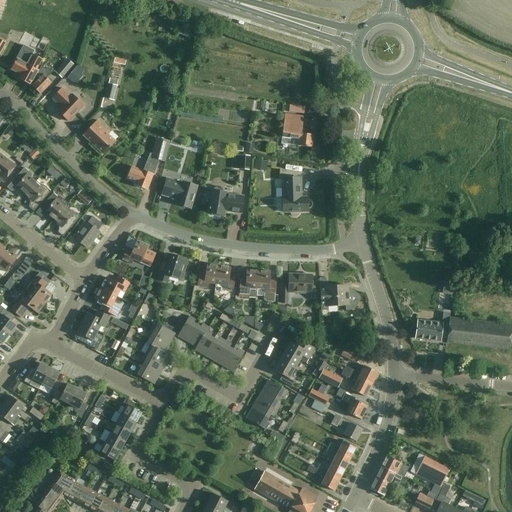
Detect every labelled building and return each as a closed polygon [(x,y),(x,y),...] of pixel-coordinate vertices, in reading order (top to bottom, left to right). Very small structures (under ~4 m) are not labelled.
[(184,24),(179,34),(187,38),(192,28),(184,24)] [(205,26),(201,34),(208,37),(209,33),(215,35),(216,31),(205,26)] [(17,60),(11,69),(21,75),(19,78),(30,85),(38,71),(38,70),(36,69),(42,60),(32,54),(34,51),(24,45),(16,59),(17,60)] [(62,78),(74,64),(67,59),(55,73),(62,78)] [(44,68),(41,65),(41,66),(36,75),(39,78),(32,86),(40,94),(51,83),(46,78),(52,73),(47,68),(45,70),(44,68)] [(74,83),(84,70),(78,65),(67,78),(74,83)] [(114,101),(118,85),(117,85),(118,80),(109,78),(108,83),(107,83),(103,98),(114,101)] [(57,110),(68,121),(83,105),(72,94),(70,96),(62,88),(52,98),(61,106),(57,110)] [(290,105),(289,112),(296,113),(297,106),(290,105)] [(302,116),(285,114),(282,137),(298,139),(297,146),(312,147),(312,146),(313,146),(315,145),(316,137),(315,136),(313,136),(313,135),(306,134),(307,129),(300,128),(302,116)] [(103,154),(115,141),(108,134),(110,132),(98,120),(83,135),(103,154)] [(9,126),(5,131),(5,133),(10,137),(15,130),(9,126)] [(156,137),(150,158),(159,160),(164,162),(165,158),(170,141),(156,137)] [(246,144),(244,153),(252,154),(254,145),(246,144)] [(34,149),(28,156),(34,160),(39,154),(34,149)] [(0,179),(3,182),(15,166),(0,154),(0,179)] [(249,156),(240,156),(239,169),(248,169),(249,156)] [(131,166),(127,178),(137,182),(135,185),(147,190),(153,174),(159,160),(150,158),(145,171),(141,170),(131,166)] [(255,159),(254,167),(267,168),(268,161),(255,159)] [(51,166),(46,171),(51,176),(56,171),(51,166)] [(24,195),(36,182),(31,178),(32,174),(24,168),(7,188),(11,191),(13,191),(16,188),(24,195)] [(308,200),(307,199),(307,197),(300,197),(300,194),(301,194),(300,178),(283,178),(284,198),(283,198),(283,212),(290,212),(291,214),(292,215),(293,216),(295,216),(297,216),(298,215),(299,214),(299,212),(308,212),(308,209),(309,209),(310,209),(310,208),(311,208),(311,207),(312,206),(312,205),(312,204),(312,203),(312,202),(311,202),(311,201),(310,200),(309,200),(308,200)] [(64,179),(60,184),(64,187),(65,188),(69,183),(68,182),(64,179)] [(183,182),(182,183),(167,179),(162,195),(175,199),(175,198),(178,199),(176,204),(190,208),(197,186),(183,182)] [(36,182),(24,195),(32,202),(29,205),(29,207),(33,211),(51,191),(43,185),(40,186),(36,182)] [(213,191),(211,190),(208,213),(212,214),(212,215),(220,217),(220,215),(224,216),(225,210),(228,210),(227,211),(241,213),(243,196),(220,193),(220,192),(220,190),(218,189),(217,188),(215,188),(213,189),(213,191)] [(81,190),(76,196),(81,201),(86,195),(81,190)] [(53,193),(35,213),(40,217),(42,216),(45,213),(53,220),(64,207),(67,204),(60,197),(59,198),(53,193)] [(64,207),(53,220),(61,227),(58,230),(58,233),(62,236),(80,217),(72,210),(69,211),(64,207)] [(98,231),(103,225),(92,216),(87,223),(86,222),(73,238),(87,248),(99,232),(98,231)] [(123,245),(119,252),(124,254),(122,260),(131,264),(133,260),(140,263),(150,267),(155,253),(146,249),(148,246),(136,241),(133,249),(127,247),(125,246),(123,245)] [(7,253),(0,262),(0,267),(6,272),(17,257),(13,254),(12,256),(7,253)] [(159,265),(154,279),(167,283),(169,276),(179,279),(179,280),(180,281),(184,282),(187,273),(184,273),(188,261),(177,258),(177,257),(170,255),(169,259),(166,267),(159,265)] [(23,261),(15,271),(22,276),(29,265),(23,261)] [(216,284),(218,266),(207,264),(205,273),(199,272),(197,286),(207,288),(208,283),(216,284)] [(220,292),(222,290),(232,292),(235,278),(229,277),(230,268),(218,266),(216,284),(214,291),(220,292)] [(240,279),(238,297),(249,297),(256,298),(256,296),(257,289),(258,271),(246,270),(246,279),(240,279)] [(257,289),(256,296),(264,297),(264,300),(265,302),(275,302),(276,281),(275,281),(270,281),(270,272),(258,271),(257,289)] [(30,284),(26,290),(30,293),(44,304),(51,294),(44,289),(48,284),(49,282),(50,281),(39,273),(37,276),(37,275),(30,284)] [(311,293),(312,275),(289,274),(288,284),(281,284),(280,303),(288,303),(288,292),(311,293)] [(142,276),(138,286),(145,288),(148,278),(142,276)] [(100,288),(116,297),(120,290),(124,292),(129,283),(117,277),(114,282),(106,278),(100,288)] [(337,306),(336,286),(326,286),(326,278),(319,278),(321,311),(328,310),(328,306),(337,306)] [(336,286),(337,306),(345,305),(346,310),(354,310),(360,300),(360,297),(360,295),(347,287),(347,285),(336,286)] [(113,303),(116,297),(100,288),(95,299),(103,303),(100,308),(116,317),(121,307),(113,303)] [(21,296),(11,310),(22,318),(30,308),(37,313),(44,304),(30,293),(25,299),(21,296)] [(15,317),(4,308),(0,305),(0,327),(9,335),(16,325),(11,322),(15,317)] [(133,306),(128,317),(132,319),(137,308),(133,306)] [(227,308),(223,311),(233,316),(234,308),(227,308)] [(82,323),(98,331),(100,326),(104,328),(109,318),(97,311),(94,317),(87,313),(82,323)] [(418,320),(415,339),(440,342),(440,340),(447,341),(449,318),(450,316),(450,314),(442,313),(441,323),(418,320)] [(187,342),(197,325),(193,323),(195,320),(189,316),(178,336),(187,342)] [(244,316),(243,322),(253,328),(254,320),(254,317),(244,316)] [(113,318),(111,322),(120,326),(121,323),(113,318)] [(447,341),(446,343),(510,350),(511,329),(511,324),(449,318),(447,341)] [(254,320),(253,328),(259,331),(260,329),(264,325),(254,320)] [(98,331),(82,323),(77,333),(84,337),(81,342),(96,350),(101,340),(95,336),(98,331)] [(149,332),(169,343),(175,333),(158,324),(156,327),(153,326),(149,332)] [(209,328),(208,327),(202,324),(200,327),(197,325),(187,342),(196,347),(197,347),(206,330),(207,330),(209,328)] [(0,343),(2,344),(9,335),(0,328),(0,343)] [(212,334),(207,330),(206,330),(197,347),(196,347),(194,350),(204,355),(214,339),(211,337),(212,334)] [(164,352),(169,343),(149,332),(146,338),(149,340),(147,343),(153,347),(153,346),(164,352)] [(214,361),(225,341),(219,337),(217,341),(214,339),(204,355),(214,361)] [(111,348),(116,350),(120,342),(115,340),(111,348)] [(223,366),(233,349),(229,347),(231,344),(225,341),(214,361),(223,366)] [(305,363),(311,354),(314,348),(302,341),(299,347),(290,342),(285,351),(300,360),(305,363)] [(164,352),(153,346),(153,347),(151,350),(148,348),(145,354),(165,365),(170,355),(164,352)] [(233,349),(223,366),(233,372),(244,352),(238,348),(236,351),(233,349)] [(355,363),(358,357),(344,350),(341,355),(355,363)] [(294,369),(300,360),(285,351),(279,361),(294,369)] [(160,375),(165,365),(145,354),(141,360),(145,362),(143,365),(160,375)] [(315,369),(319,371),(321,372),(326,364),(320,360),(315,369)] [(289,379),(294,369),(279,361),(274,370),(282,375),(279,380),(291,387),(294,382),(289,379)] [(39,389),(50,368),(40,363),(35,372),(30,369),(24,382),(39,389)] [(154,384),(160,375),(143,365),(141,369),(138,367),(134,373),(154,384)] [(344,371),(372,385),(378,372),(364,365),(359,375),(356,374),(357,372),(347,367),(344,371)] [(54,397),(58,390),(60,385),(55,382),(59,373),(50,368),(39,389),(54,397)] [(323,369),(319,378),(337,387),(342,378),(323,369)] [(365,397),(372,385),(344,371),(342,375),(353,380),(354,378),(357,380),(351,390),(365,397)] [(262,390),(279,400),(281,396),(284,398),(288,392),(268,380),(262,390)] [(12,383),(8,388),(14,393),(18,387),(12,383)] [(69,404),(77,389),(67,384),(63,392),(58,390),(54,397),(51,402),(57,405),(59,399),(69,404)] [(312,389),(308,396),(327,406),(331,399),(325,396),(329,388),(324,385),(320,393),(312,389)] [(77,389),(69,404),(75,407),(74,409),(75,412),(77,413),(76,415),(81,418),(88,405),(82,403),(87,394),(77,389)] [(277,403),(279,400),(262,390),(257,399),(277,411),(280,405),(277,403)] [(347,412),(361,419),(367,407),(354,400),(354,398),(345,394),(342,401),(351,405),(347,412)] [(24,406),(10,396),(3,404),(17,415),(21,409),(25,412),(27,409),(26,408),(24,406)] [(141,413),(137,410),(140,406),(126,398),(121,406),(124,408),(121,414),(136,423),(141,413)] [(273,417),(277,411),(257,399),(251,408),(268,418),(270,415),(273,417)] [(325,405),(315,401),(315,400),(311,407),(321,413),(325,405)] [(0,415),(10,424),(17,415),(3,404),(0,408),(0,415)] [(42,405),(38,412),(45,415),(48,408),(42,405)] [(40,421),(44,416),(33,407),(29,412),(40,421)] [(266,422),(268,418),(251,408),(246,418),(265,430),(269,423),(266,422)] [(131,432),(136,423),(121,414),(115,424),(131,432)] [(341,418),(337,425),(346,429),(343,435),(356,441),(362,430),(349,423),(350,422),(342,418),(341,418)] [(125,441),(131,432),(115,424),(110,433),(125,441)] [(0,426),(0,440),(2,442),(8,433),(5,431),(0,426)] [(32,427),(30,430),(37,436),(39,433),(32,427)] [(19,436),(31,445),(34,440),(23,431),(19,436)] [(120,451),(125,441),(110,433),(105,442),(120,451)] [(27,449),(31,445),(19,436),(16,441),(27,449)] [(99,439),(97,444),(102,447),(99,452),(114,461),(120,451),(105,442),(99,439)] [(337,452),(350,459),(356,448),(343,441),(340,448),(337,452)] [(345,469),(350,459),(337,452),(332,463),(345,469)] [(15,465),(4,456),(1,461),(7,466),(11,469),(12,469),(15,465)] [(380,466),(402,477),(404,478),(409,467),(401,464),(402,463),(386,456),(380,466)] [(440,487),(449,469),(424,457),(415,475),(436,485),(432,493),(436,495),(440,487)] [(339,480),(345,469),(332,463),(327,473),(339,480)] [(93,473),(96,468),(89,464),(86,469),(93,473)] [(310,465),(307,470),(314,474),(315,473),(317,469),(310,465)] [(11,469),(7,466),(3,470),(8,474),(11,469)] [(400,480),(402,477),(380,466),(369,489),(384,496),(393,477),(400,480)] [(100,476),(103,472),(96,468),(93,473),(100,476)] [(68,497),(75,482),(76,481),(60,472),(43,495),(56,505),(64,495),(68,497)] [(309,511),(318,497),(302,488),(300,492),(265,472),(255,490),(290,509),(287,511),(309,511)] [(334,491),(339,480),(327,473),(321,484),(334,491)] [(33,484),(38,477),(34,474),(29,481),(33,484)] [(114,484),(117,480),(110,476),(107,480),(114,484)] [(122,488),(124,484),(117,480),(114,484),(122,488)] [(78,503),(86,488),(75,482),(68,497),(78,503)] [(453,511),(455,509),(447,505),(450,500),(445,497),(449,487),(444,484),(433,506),(438,509),(436,511),(453,511)] [(26,498),(31,491),(27,488),(22,495),(26,498)] [(89,508),(97,493),(86,488),(78,503),(89,508)] [(136,496),(138,492),(131,488),(129,492),(136,496)] [(429,491),(426,496),(434,500),(436,495),(432,493),(429,491)] [(143,500),(145,496),(138,492),(136,496),(143,500)] [(96,511),(100,511),(107,499),(97,493),(89,508),(96,511)] [(207,503),(222,511),(228,501),(212,493),(207,503)] [(420,493),(414,504),(428,511),(434,500),(426,496),(420,493)] [(21,504),(26,498),(22,495),(17,501),(21,504)] [(45,511),(51,511),(56,505),(43,495),(35,505),(39,507),(45,511)] [(477,496),(473,504),(481,508),(485,500),(477,496)] [(113,511),(118,504),(107,499),(100,511),(113,511)] [(157,508),(159,503),(152,500),(150,504),(157,508)] [(164,511),(166,507),(159,503),(157,508),(164,511)] [(222,511),(207,503),(202,511),(222,511)]
